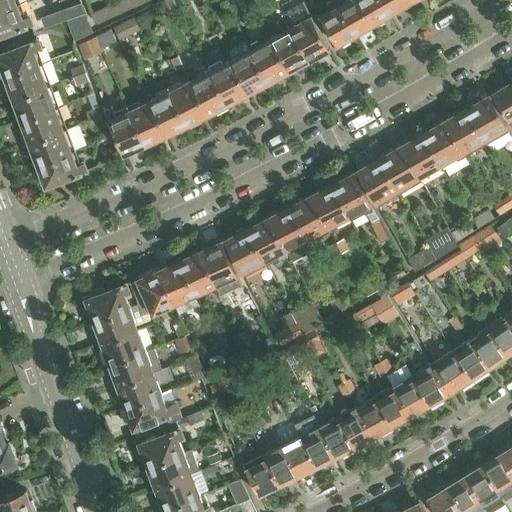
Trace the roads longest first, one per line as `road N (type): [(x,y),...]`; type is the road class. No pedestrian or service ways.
road 1 (residential): [(17,281),(178,215),(511,33)]
road 2 (residential): [(497,0),(162,183),(4,246)]
road 3 (unclassified): [(99,511),(17,281)]
road 4 (residential): [(315,511),(511,399)]
